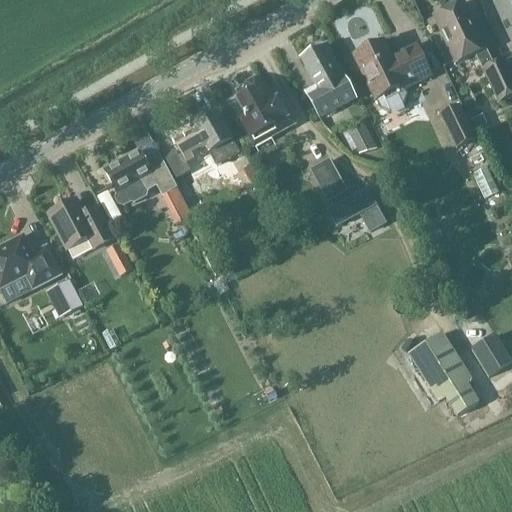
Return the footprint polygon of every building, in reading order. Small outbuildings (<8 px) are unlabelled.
[(511,0),(491,0),(511,44),(511,0)] [(464,3),(433,17),(455,65),(475,55),(498,104),(511,97),(511,76),(504,61),(494,66),(464,3)] [(384,42),(353,57),(374,101),(376,105),(378,104),(382,112),(389,114),(403,107),(406,97),(403,91),(431,78),(416,47),(392,58),(384,42)] [(355,101),(327,46),(301,60),(316,89),(305,94),(319,120),(355,101)] [(243,81),(241,90),(244,95),(237,100),(245,114),(238,118),(254,145),(293,121),(273,89),(266,93),(262,86),(264,85),(260,79),(251,76),(243,81)] [(459,109),(440,118),(456,152),(475,143),(459,109)] [(237,168),(243,165),(216,115),(194,127),(225,183),(240,174),(237,168)] [(375,148),(363,123),(347,131),(358,156),(375,148)] [(177,151),(163,158),(176,181),(189,173),(177,151)] [(177,190),(169,175),(158,154),(142,163),(137,153),(104,172),(117,195),(115,200),(118,206),(124,208),(131,204),(134,205),(146,198),(146,193),(157,188),(162,198),(177,190)] [(309,171),(327,204),(347,193),(329,160),(309,171)] [(251,167),(244,171),(252,185),(258,181),(251,167)] [(366,190),(326,211),(336,228),(359,215),(369,233),(385,225),(366,190)] [(107,193),(97,199),(110,224),(120,219),(107,193)] [(96,209),(84,216),(76,201),(49,215),(68,251),(89,240),(95,251),(113,241),(96,209)] [(120,219),(110,224),(114,232),(125,227),(120,219)] [(434,225),(422,230),(431,248),(443,243),(434,225)] [(122,233),(115,237),(119,244),(126,240),(122,233)] [(0,249),(0,291),(7,304),(31,291),(60,277),(45,248),(31,256),(22,238),(0,249)] [(117,247),(105,254),(108,261),(115,257),(121,254),(117,247)] [(62,299),(71,315),(82,309),(66,280),(44,291),(51,305),(62,299)] [(407,357),(436,404),(444,400),(455,418),(478,404),(466,386),(471,383),(441,335),(407,357)] [(511,363),(496,336),(471,352),(487,380),(511,364),(511,363)]
